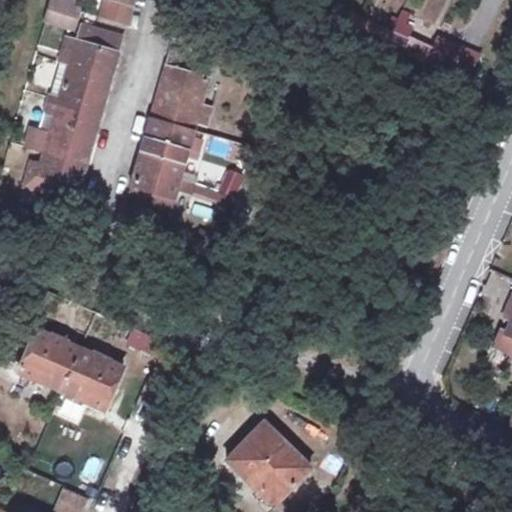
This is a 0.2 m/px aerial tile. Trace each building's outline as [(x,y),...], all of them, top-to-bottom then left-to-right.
[(70,8),(72,0),(51,0),(46,21),(73,29),(78,11),(70,8)] [(435,51),(408,39),(394,33),(364,20),(336,7),(331,20),(359,33),(389,46),(467,81),(478,56),(441,39),(435,51)] [(413,29),(406,25),(410,15),(403,12),(394,33),(408,39),(413,29)] [(49,193),(76,201),(123,38),(82,26),(78,38),(69,35),(61,61),(51,98),(41,129),(34,127),(27,148),(45,153),(42,165),(32,162),(25,186),(49,193)] [(190,185),(202,141),(193,139),(194,132),(197,124),(206,126),(212,107),(202,104),(213,64),(172,53),(130,204),(172,215),(178,191),(187,193),(188,192),(190,186),(190,185)] [(234,196),(242,178),(230,173),(222,191),(234,196)] [(46,202),(49,193),(25,186),(23,195),(46,202)] [(232,198),(190,186),(188,192),(230,204),(232,198)] [(36,309),(44,290),(30,284),(22,303),(33,308),(36,309)] [(27,324),(33,308),(22,303),(15,319),(27,324)] [(511,324),(508,334),(502,332),(496,346),(511,353),(511,324)] [(146,351),(153,336),(137,329),(129,348),(145,355),(146,351)] [(81,350),(82,348),(55,337),(55,338),(38,331),(19,373),(63,392),(81,350)] [(158,357),(165,342),(153,336),(146,351),(158,357)] [(107,411),(125,369),(109,362),(110,360),(97,355),(96,356),(81,350),(63,392),(107,411)] [(296,453),(301,446),(271,417),(265,423),(296,453)] [(288,460),(296,453),(265,423),(229,461),(245,477),(258,464),(287,493),(305,476),(288,460)] [(305,476),(312,468),(296,453),(288,460),(305,476)] [(275,506),(287,493),(258,464),(245,477),(275,506)] [(84,511),(90,500),(65,490),(55,511),(84,511)]
